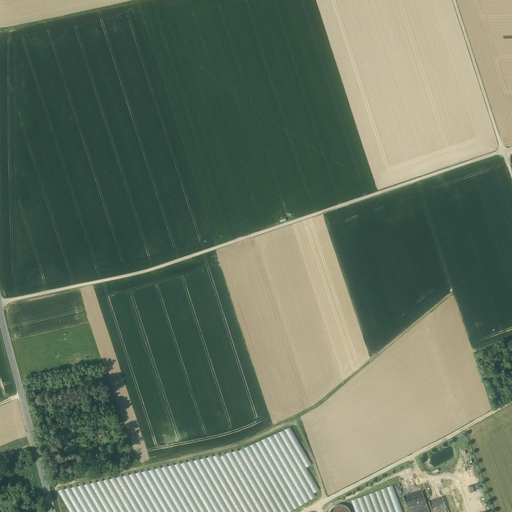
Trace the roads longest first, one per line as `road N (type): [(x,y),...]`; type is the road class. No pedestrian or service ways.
road 1 (track): [(511,151),(151,272),(1,304)]
road 2 (track): [(511,401),(308,511)]
road 3 (tertiary): [(0,296),(55,511)]
road 4 (track): [(511,170),(457,0)]
road 5 (track): [(0,32),(153,0)]
